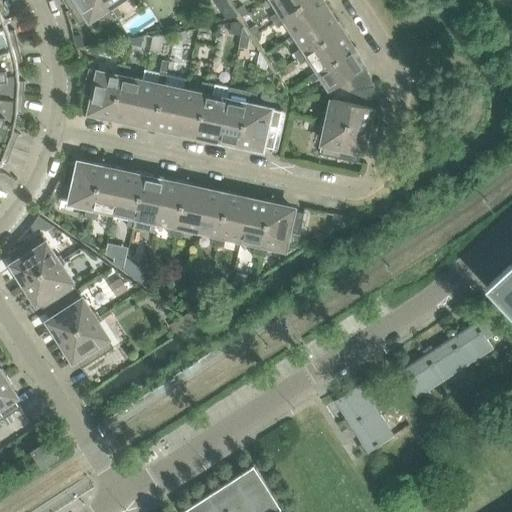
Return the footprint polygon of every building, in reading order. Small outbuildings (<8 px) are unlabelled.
[(112,10),(105,0),(64,0),(80,25),(105,9),(108,13),(112,10)] [(119,0),(105,0),(112,10),(116,8),(113,4),(119,0)] [(274,22),(308,0),(273,0),(281,10),(271,17),(274,22)] [(296,34),(330,12),(321,0),(308,0),(274,22),(278,28),(288,21),(296,34)] [(197,20),(189,9),(179,15),(186,27),(197,20)] [(297,59),(341,30),(330,12),(296,34),(304,47),(294,53),(297,59)] [(0,50),(19,45),(15,30),(10,31),(6,23),(0,25),(0,50)] [(248,49),(250,37),(243,27),(239,47),(248,49)] [(319,70),(353,48),(341,30),(297,59),(301,64),(311,58),(319,70)] [(189,40),(187,31),(174,33),(176,43),(189,40)] [(142,47),(144,36),(131,39),(130,44),(142,47)] [(18,62),(23,61),(19,45),(0,50),(0,73),(19,72),(18,62)] [(374,86),(365,67),(353,48),(319,70),(309,77),(313,82),(323,76),(334,94),(374,86)] [(113,116),(124,65),(118,64),(115,76),(88,70),(80,107),(92,109),(91,112),(113,116)] [(134,121),(143,81),(128,78),(131,67),(124,65),(113,116),(134,121)] [(155,126),(167,74),(145,70),(143,81),(134,121),(155,126)] [(0,95),(24,97),(25,81),(20,81),(19,72),(0,73),(0,95)] [(177,130),(185,91),(170,87),(173,76),(167,74),(155,126),(177,130)] [(198,135),(209,83),(202,82),(200,94),(185,91),(177,130),(198,135)] [(219,139),(227,100),(212,97),(215,85),(209,83),(198,135),(219,139)] [(368,129),(373,107),(374,87),(374,86),(334,94),(330,114),(318,112),(317,118),(368,129)] [(240,144),(251,93),(245,91),(242,103),(227,100),(219,139),(240,144)] [(286,113),(282,112),(255,106),(257,94),(251,93),(240,144),(262,149),(262,146),(278,150),(286,113)] [(23,113),(24,97),(0,95),(0,118),(16,122),(18,112),(23,113)] [(14,131),(16,122),(0,118),(0,142),(13,148),(19,133),(14,131)] [(363,151),(367,134),(368,129),(317,118),(315,124),(327,127),(321,154),(358,162),(361,151),(363,151)] [(7,163),(13,148),(0,142),(0,164),(2,161),(7,163)] [(91,218),(102,167),(80,162),(80,165),(68,162),(60,199),(87,205),(85,217),(91,218)] [(115,211),(123,172),(102,167),(91,218),(97,220),(100,208),(115,211)] [(133,228),(144,176),(123,172),(115,211),(129,214),(127,226),(133,228)] [(157,220),(165,181),(144,176),(133,228),(140,229),(142,217),(157,220)] [(176,237),(187,186),(165,181),(157,220),(172,224),(169,235),(176,237)] [(199,230),(208,190),(187,186),(176,237),(182,238),(184,226),(199,230)] [(218,246),(229,195),(208,190),(199,230),(214,233),(211,244),(218,246)] [(241,239),(250,199),(229,195),(218,246),(224,247),(227,236),(241,239)] [(259,255),(270,204),(250,199),(241,239),(255,242),(254,254),(259,255)] [(299,234),(304,213),(293,211),(293,209),(270,204),(259,255),(266,256),(269,245),(284,248),(288,231),(299,234)] [(331,232),(353,217),(334,213),(331,232)] [(63,260),(60,255),(56,258),(40,233),(8,254),(15,264),(13,265),(25,284),(63,260)] [(109,243),(106,255),(115,257),(118,246),(109,243)] [(77,290),(62,266),(66,264),(63,260),(25,284),(37,303),(39,302),(45,311),(77,290)] [(511,263),(487,287),(511,314),(511,263)] [(128,290),(120,278),(109,285),(117,297),(128,290)] [(199,300),(203,282),(190,279),(186,297),(199,300)] [(99,316),(97,312),(93,315),(77,290),(45,311),(51,320),(49,322),(61,340),(99,316)] [(198,324),(198,316),(191,312),(184,316),(184,324),(191,328),(198,324)] [(114,348),(98,323),(102,320),(99,316),(61,340),(74,359),(76,358),(82,368),(114,348)] [(493,348),(487,339),(495,334),(489,325),(481,330),(476,322),(459,334),(456,330),(448,335),(451,339),(467,364),(493,348)] [(467,364),(451,339),(434,350),(431,346),(423,351),(426,355),(443,380),(467,364)] [(443,380),(426,355),(409,366),(406,362),(398,367),(401,371),(400,371),(417,397),(443,380)] [(0,421),(21,408),(14,398),(16,396),(4,377),(0,380),(0,421)] [(378,410),(361,384),(336,401),(347,418),(343,421),(348,429),(352,427),(378,410)] [(394,435),(378,410),(352,427),(363,443),(359,446),(364,454),(394,435)] [(56,458),(48,445),(47,444),(34,453),(43,466),(56,458)] [(273,511),(280,508),(280,509),(282,508),(254,464),(253,465),(253,466),(183,511),(183,510),(182,511),(273,511)]
